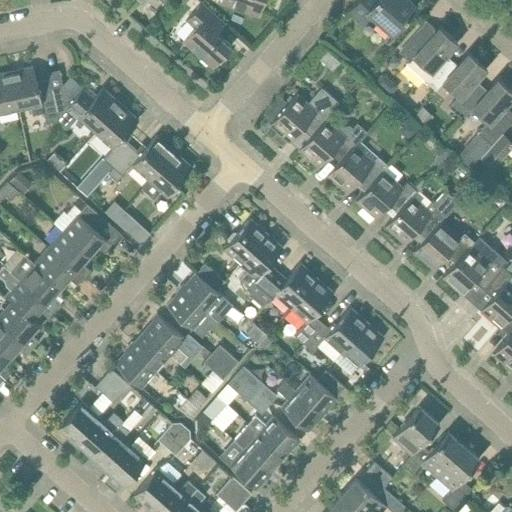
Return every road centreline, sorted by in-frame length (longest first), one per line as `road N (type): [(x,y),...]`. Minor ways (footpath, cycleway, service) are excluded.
road 1 (residential): [(6,427),(239,163)]
road 2 (residential): [(239,163),(415,320),(427,345)]
road 3 (residential): [(0,35),(80,23),(206,133)]
road 4 (residential): [(279,511),(427,345)]
road 5 (residential): [(206,133),(306,22)]
road 6 (residential): [(101,511),(6,427)]
road 7 (residential): [(427,345),(438,372),(511,433)]
